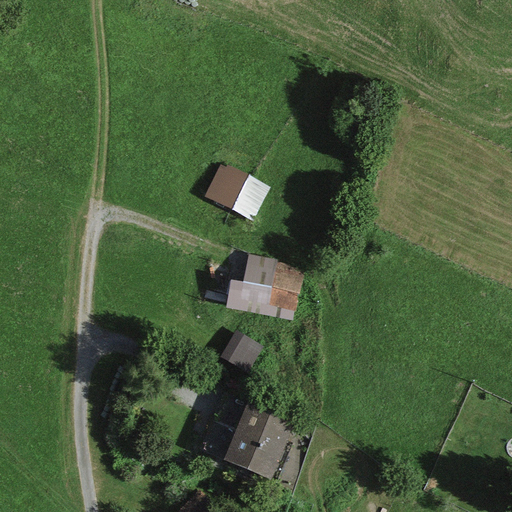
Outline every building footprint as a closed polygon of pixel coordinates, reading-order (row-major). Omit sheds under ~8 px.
[(215,199),(234,208),(248,179),(224,166),(209,195),(215,199)] [(266,189),(248,179),(234,208),(251,218),(266,189)] [(275,262),(254,259),(248,289),(234,287),(231,306),(267,313),(269,302),(295,309),(301,272),(275,262)] [(242,337),(228,360),(246,371),(260,348),(242,337)] [(225,395),(203,449),(232,461),(233,458),(268,473),(276,452),(286,456),(290,444),(281,440),(288,424),(251,409),(253,406),(225,395)] [(193,501),(183,511),(219,511),(204,499),(198,506),(193,501)]
